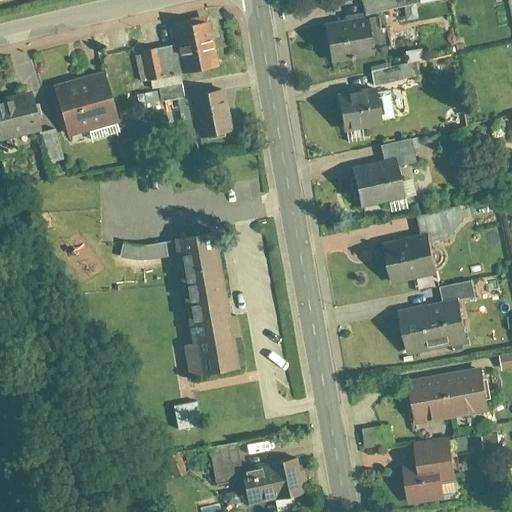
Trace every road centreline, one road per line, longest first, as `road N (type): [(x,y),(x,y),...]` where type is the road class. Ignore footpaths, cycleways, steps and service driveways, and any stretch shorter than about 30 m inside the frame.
road 1 (tertiary): [(347,511),(260,0)]
road 2 (residential): [(0,35),(158,0)]
